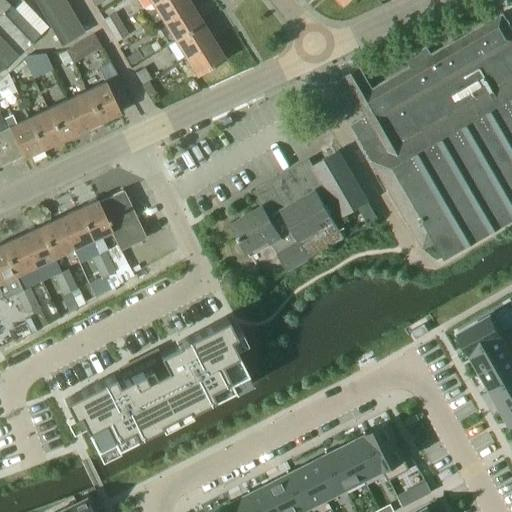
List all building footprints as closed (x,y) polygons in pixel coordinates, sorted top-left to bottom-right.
[(0,0),(0,15),(10,6),(4,0),(0,0)] [(69,7),(64,0),(44,0),(36,5),(45,20),(69,7)] [(159,0),(152,5),(163,23),(191,5),(187,0),(159,0)] [(22,1),(14,9),(39,34),(48,27),(22,1)] [(162,21),(156,25),(163,36),(169,32),(174,40),(202,23),(191,5),(163,23),(162,21)] [(10,6),(0,15),(0,25),(24,51),(39,34),(14,9),(10,6)] [(69,7),(45,20),(60,47),(84,33),(69,7)] [(102,19),(109,31),(122,24),(114,12),(102,19)] [(351,125),(423,249),(438,241),(446,255),(511,217),(511,28),(503,14),(431,55),(426,47),(406,59),(410,67),(372,88),(369,82),(368,82),(351,92),(365,117),(351,125)] [(174,40),(185,58),(213,41),(202,23),(174,40)] [(122,24),(109,31),(115,41),(128,34),(122,24)] [(0,40),(0,54),(9,46),(2,38),(0,40)] [(213,41),(185,58),(196,76),(224,59),(216,45),(213,41)] [(149,44),(140,49),(144,58),(154,53),(149,44)] [(9,46),(0,54),(0,58),(7,65),(17,55),(9,46)] [(64,65),(71,61),(65,51),(58,55),(64,65)] [(126,57),(130,64),(142,58),(138,51),(126,57)] [(134,73),(141,84),(150,78),(143,67),(134,73)] [(117,77),(105,83),(113,100),(114,101),(125,96),(117,77)] [(142,85),(148,96),(148,97),(155,93),(148,81),(142,85)] [(105,83),(86,92),(100,122),(119,113),(114,101),(113,100),(105,83)] [(86,92),(69,100),(83,131),(100,122),(86,92)] [(69,100),(49,109),(63,140),(83,131),(69,100)] [(49,109),(30,118),(44,149),(63,140),(49,109)] [(228,116),(219,120),(221,125),(231,121),(228,116)] [(30,118),(9,128),(22,156),(23,158),(43,149),(30,118)] [(0,166),(22,156),(9,128),(0,132),(0,166)] [(257,198),(261,205),(262,205),(268,217),(281,209),(310,259),(345,238),(342,233),(335,220),(367,201),(337,151),(257,198)] [(125,189),(98,202),(120,249),(148,236),(125,189)] [(98,202),(97,200),(79,209),(93,239),(111,231),(98,202)] [(93,239),(79,209),(60,218),(74,248),(93,239)] [(253,210),(231,223),(250,255),(270,243),(285,267),(286,270),(287,272),(310,259),(281,209),(268,217),(263,209),(255,214),(253,210)] [(74,248),(60,218),(39,227),(54,258),(74,248)] [(21,236),(35,266),(54,258),(39,227),(21,236)] [(21,236),(2,245),(16,275),(35,266),(21,236)] [(2,245),(0,245),(0,291),(0,292),(3,299),(14,293),(22,289),(16,275),(2,245)] [(105,250),(98,254),(108,274),(115,270),(105,250)] [(98,254),(90,257),(100,277),(108,274),(98,254)] [(67,269),(60,272),(69,291),(76,306),(81,317),(88,313),(67,269)] [(60,272),(53,275),(62,294),(69,291),(60,272)] [(29,286),(22,289),(31,309),(38,306),(29,286)] [(22,289),(14,293),(24,313),(31,309),(22,289)] [(494,312),(459,332),(471,352),(506,332),(494,312)] [(33,315),(24,320),(30,332),(40,328),(33,315)] [(112,374),(63,399),(71,416),(77,413),(82,424),(82,425),(83,425),(95,449),(113,440),(117,448),(138,437),(137,436),(159,424),(157,420),(186,405),(188,410),(210,399),(211,400),(232,389),(229,382),(246,373),(234,348),(228,336),(233,333),(225,317),(176,342),(176,344),(159,353),(158,352),(134,365),(138,372),(117,383),(112,374)] [(424,323),(411,330),(416,339),(429,332),(424,323)] [(511,342),(506,332),(471,352),(481,371),(511,353),(511,342)] [(511,353),(481,371),(492,390),(511,378),(511,353)] [(511,378),(492,390),(503,409),(511,403),(511,378)] [(511,403),(503,409),(511,425),(511,403)] [(387,426),(366,436),(383,468),(389,480),(409,470),(387,426)] [(366,436),(347,445),(364,478),(383,468),(366,436)] [(347,445),(328,455),(344,488),(364,478),(347,445)] [(328,455),(309,465),(325,497),(344,488),(328,455)] [(309,465),(289,474),(306,507),(325,497),(309,465)] [(289,474),(270,484),(284,511),(308,511),(306,507),(289,474)] [(284,511),(270,484),(251,494),(259,511),(284,511)] [(412,489),(397,496),(399,500),(403,507),(414,502),(417,499),(412,489)] [(259,511),(251,494),(231,503),(235,511),(259,511)] [(54,511),(90,511),(84,498),(54,511)] [(235,511),(231,503),(213,511),(235,511)]
